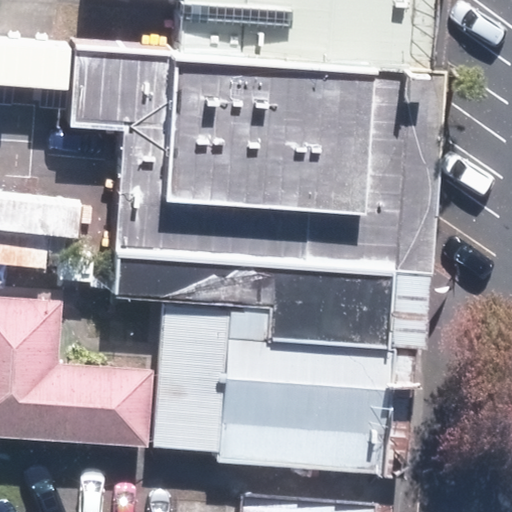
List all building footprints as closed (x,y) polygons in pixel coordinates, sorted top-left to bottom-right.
[(409,59),(413,0),(177,0),(174,44),(409,59)] [(391,261),(409,59),(174,44),(75,38),(66,115),(121,119),(113,243),(391,261)] [(0,255),(47,257),(48,229),(79,230),(80,192),(0,184),(0,255)] [(227,291),(268,294),(266,328),(386,336),(391,261),(113,243),(109,283),(227,291)] [(61,292),(0,287),(0,426),(145,436),(150,359),(57,354),(61,292)] [(376,463),(386,336),(266,328),(268,294),(227,291),(217,451),(376,463)] [(370,511),(371,504),(238,493),(236,511),(370,511)]
